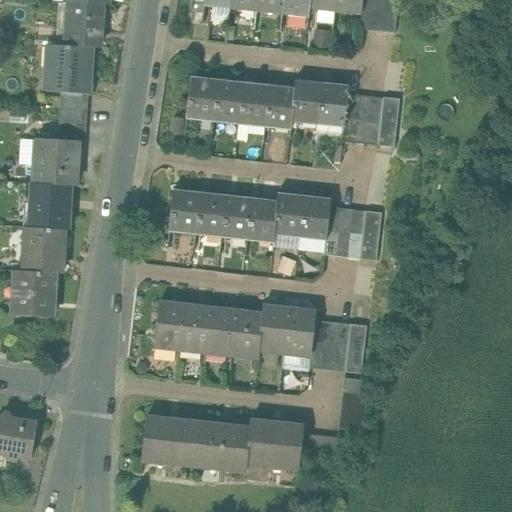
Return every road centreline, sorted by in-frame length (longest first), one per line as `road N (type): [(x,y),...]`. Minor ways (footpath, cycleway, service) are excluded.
road 1 (residential): [(127,155),(355,183)]
road 2 (residential): [(145,43),(372,67)]
road 3 (residential): [(110,271),(337,292)]
road 4 (residential): [(95,385),(321,406)]
road 5 (residential): [(78,511),(95,385)]
